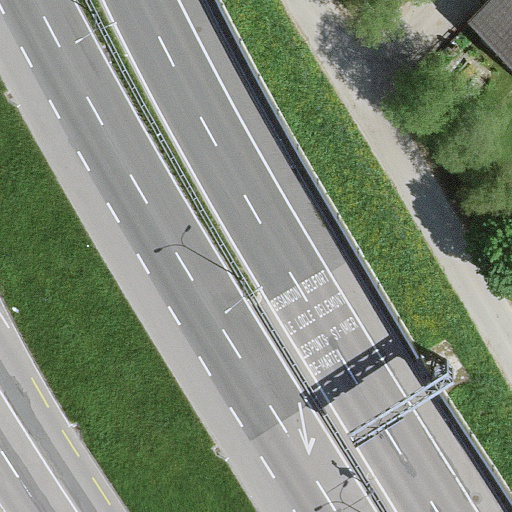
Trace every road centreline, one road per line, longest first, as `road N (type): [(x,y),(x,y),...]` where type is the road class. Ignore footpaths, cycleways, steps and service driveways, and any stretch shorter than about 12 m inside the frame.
road 1 (trunk): [(436,511),(216,148),(140,0)]
road 2 (trunk): [(31,0),(324,511)]
road 3 (unclassified): [(319,0),(511,347)]
road 4 (primary): [(81,511),(0,394)]
